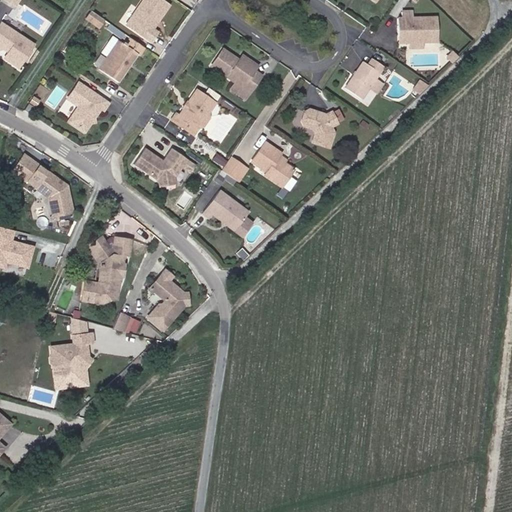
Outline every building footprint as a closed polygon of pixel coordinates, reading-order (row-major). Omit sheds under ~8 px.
[(8,0),(6,4),(18,12),(25,0),(8,0)] [(159,22),(162,22),(172,8),(160,0),(147,0),(129,26),(154,44),(160,35),(154,31),(159,22)] [(398,17),(397,35),(403,35),(408,41),(423,41),(437,42),(437,17),(412,17),(412,10),(402,10),(402,17),(398,17)] [(104,29),(108,22),(98,16),(95,13),(90,20),(104,29)] [(13,58),(9,65),(23,75),(38,53),(6,30),(0,39),(0,48),(7,54),(9,55),(11,52),(15,55),(13,58)] [(113,59),(123,44),(118,40),(107,56),(113,59)] [(123,44),(113,59),(104,72),(122,85),(132,70),(130,68),(134,64),(136,64),(141,57),(144,59),(149,51),(135,41),(131,46),(128,44),(127,46),(123,44)] [(446,56),(452,61),(458,56),(452,50),(446,56)] [(257,95),(269,79),(262,74),(263,72),(247,62),(247,63),(245,66),(240,62),(241,59),(231,52),(219,69),(257,95)] [(266,69),(250,58),(247,62),(263,72),(266,69)] [(385,77),(388,72),(377,64),(373,70),(385,77)] [(385,77),(373,70),(368,66),(350,92),(366,103),(373,94),(380,84),(385,77)] [(373,94),(380,99),(387,89),(380,84),(373,94)] [(72,100),(83,109),(77,118),(78,126),(88,133),(94,125),(99,119),(106,110),(109,112),(113,105),(83,85),(72,100)] [(186,118),(183,116),(177,124),(200,139),(206,131),(205,126),(212,117),(216,117),(223,107),(204,93),(186,118)] [(31,103),(25,113),(38,120),(44,112),(31,103)] [(342,128),(336,117),(330,120),(313,114),(309,117),(306,126),(311,132),(317,135),(320,134),(322,138),(319,139),(316,147),(334,153),(339,137),(336,131),(342,128)] [(212,130),(218,122),(216,117),(212,117),(205,126),(206,131),(212,130)] [(286,160),(287,159),(272,148),(259,168),(274,177),(272,181),(289,193),(301,175),(293,170),(284,164),(286,160)] [(179,151),(170,164),(151,150),(140,168),(166,185),(181,183),(190,170),(198,176),(203,168),(179,151)] [(210,160),(220,167),(224,160),(214,153),(210,160)] [(23,156),(12,171),(28,182),(38,166),(23,156)] [(293,170),(295,166),(286,160),(284,164),(293,170)] [(227,175),(238,182),(246,169),(235,162),(227,175)] [(36,188),(47,172),(38,166),(28,182),(36,188)] [(238,182),(243,186),(252,173),(246,169),(238,182)] [(73,212),(67,186),(47,172),(36,188),(50,197),(54,216),(73,212)] [(166,191),(182,190),(181,183),(166,185),(166,191)] [(213,222),(216,218),(223,224),(226,221),(240,232),(249,220),(252,215),(223,195),(206,217),(213,222)] [(246,240),(256,226),(249,220),(240,232),(238,235),(246,240)] [(223,224),(238,235),(240,232),(226,221),(223,224)] [(131,239),(115,236),(114,238),(110,238),(104,242),(93,249),(101,262),(99,268),(101,270),(98,282),(96,283),(82,280),(79,298),(100,302),(111,297),(114,298),(117,282),(118,283),(120,275),(117,272),(118,267),(119,267),(122,264),(123,256),(128,257),(131,239)] [(85,246),(97,264),(101,262),(93,249),(104,242),(100,236),(85,246)] [(163,304),(162,305),(157,306),(147,319),(162,332),(183,307),(182,295),(167,282),(171,278),(164,272),(149,289),(163,300),(163,304)] [(121,332),(127,318),(117,314),(110,329),(121,332)] [(73,343),(49,345),(55,390),(93,385),(88,343),(96,342),(95,331),(90,331),(88,318),(71,320),(73,343)]
